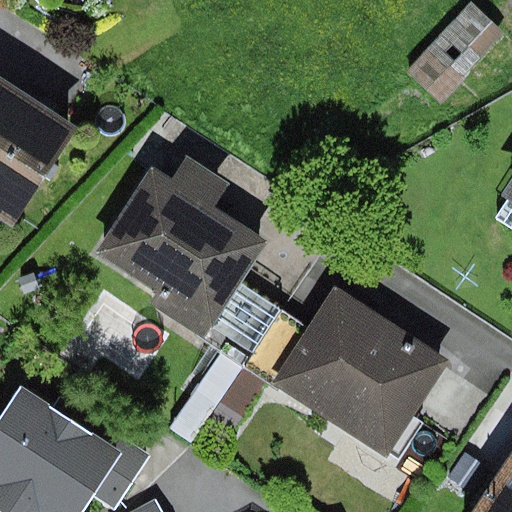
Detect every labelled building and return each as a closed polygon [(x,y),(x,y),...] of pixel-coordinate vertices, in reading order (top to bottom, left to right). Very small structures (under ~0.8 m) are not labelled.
[(511,25),(501,14),(438,75),(464,102),(511,54),(511,25)] [(0,95),(0,222),(10,207),(27,217),(74,141),(0,95)] [(174,190),(131,253),(252,334),(269,309),(248,295),(276,253),(229,221),(243,201),(222,187),(206,211),(174,190)] [(363,303),(310,385),(425,459),(442,433),(432,426),(468,371),(363,303)] [(214,406),(196,393),(183,412),(201,425),(214,406)] [(12,511),(106,511),(113,501),(130,511),(135,511),(169,457),(107,420),(97,438),(37,402),(0,463),(0,480),(23,494),(12,511)] [(511,511),(511,473),(487,511),(511,511)]
